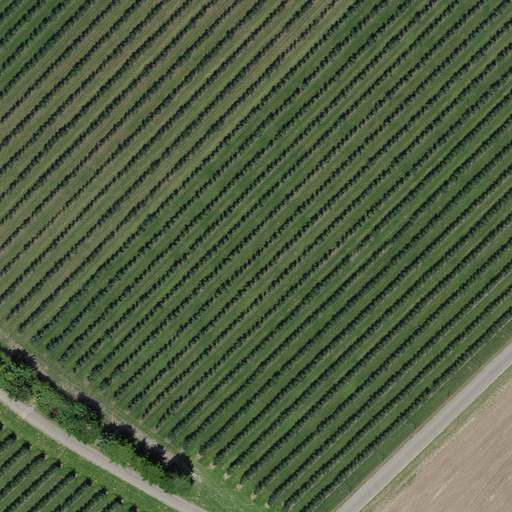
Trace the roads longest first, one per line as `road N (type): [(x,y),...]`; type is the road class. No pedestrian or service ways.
road 1 (track): [(0,390),(85,451),(195,511)]
road 2 (track): [(350,511),(511,354)]
